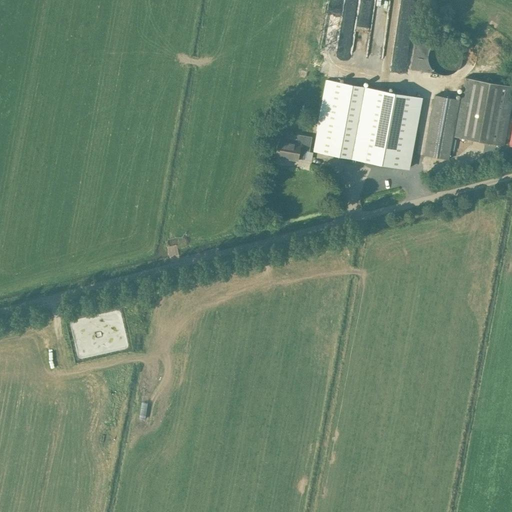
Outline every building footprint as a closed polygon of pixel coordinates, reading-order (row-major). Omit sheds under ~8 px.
[(399,21),(398,0),(329,3),(329,19),(334,18),(334,14),(338,14),(340,53),(353,53),(353,45),(388,44),(387,21),(399,21)] [(511,86),(465,78),(454,137),(453,141),(458,142),(459,138),(504,146),(511,103),(511,86)] [(365,161),(378,89),(327,80),(313,152),(365,161)] [(378,89),(365,161),(407,169),(420,97),(378,89)] [(435,95),(424,155),(449,160),(460,100),(435,95)] [(298,134),(297,139),(289,137),(288,142),(279,141),(276,157),(298,161),(298,159),(303,160),(305,150),(310,151),(312,136),(298,134)] [(169,298),(170,303),(180,300),(178,295),(169,298)]
